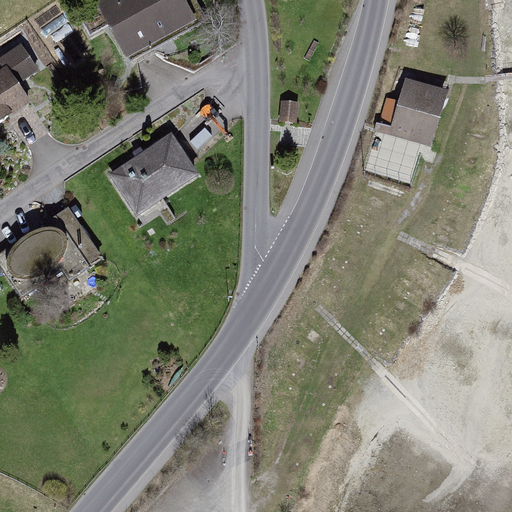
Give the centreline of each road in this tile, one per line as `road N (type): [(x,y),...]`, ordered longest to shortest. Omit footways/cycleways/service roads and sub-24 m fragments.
road 1 (residential): [(259,46),(0,216)]
road 2 (tertiary): [(103,511),(152,456),(276,272)]
road 3 (tertiary): [(276,272),(352,94),(374,0)]
road 4 (tertiary): [(276,272),(254,240),(259,46)]
